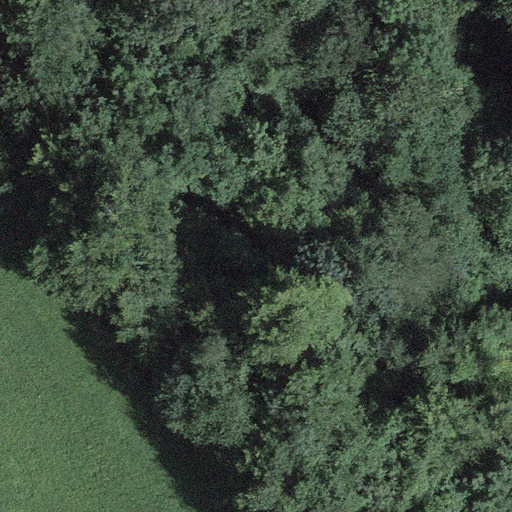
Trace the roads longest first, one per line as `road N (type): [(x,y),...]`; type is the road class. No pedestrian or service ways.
road 1 (trunk): [(511,300),(0,387)]
road 2 (track): [(0,260),(183,511)]
